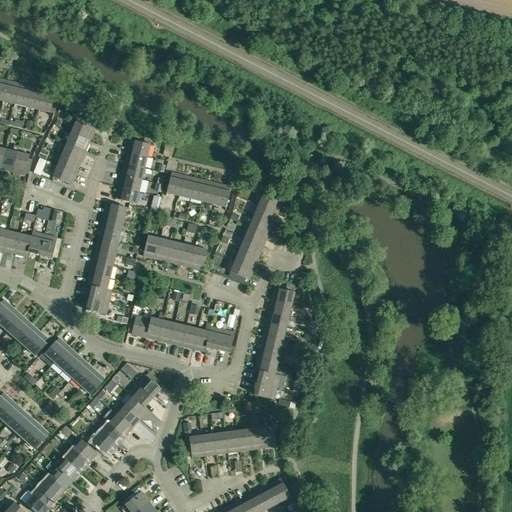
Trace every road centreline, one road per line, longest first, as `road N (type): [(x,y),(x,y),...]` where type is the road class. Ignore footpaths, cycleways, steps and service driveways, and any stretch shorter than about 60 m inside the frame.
road 1 (residential): [(186,374),(108,349),(60,311)]
road 2 (residential): [(186,374),(235,374),(253,304)]
